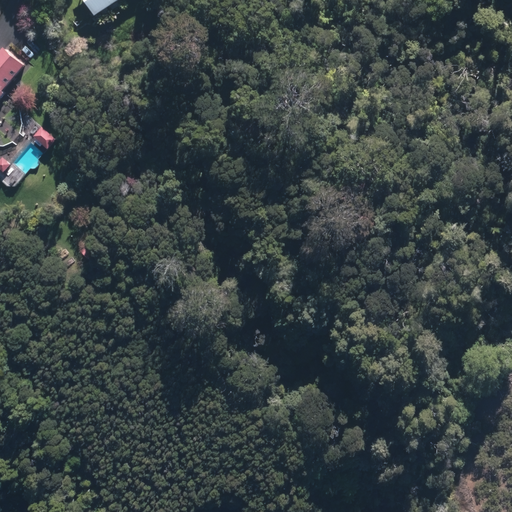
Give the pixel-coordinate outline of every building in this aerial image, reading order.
[(87,0),(97,15),(119,0),(87,0)] [(0,98),(6,92),(4,90),(25,65),(5,48),(0,53),(0,98)] [(42,127),(33,137),(48,151),(57,141),(42,127)] [(3,158),(0,161),(0,169),(4,173),(11,165),(3,158)] [(103,252),(94,240),(80,250),(89,262),(103,252)]
